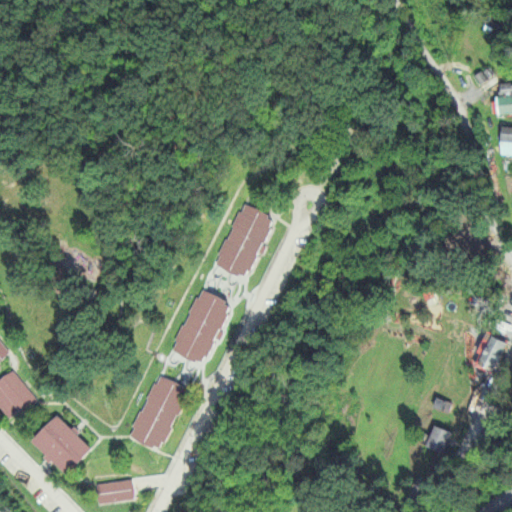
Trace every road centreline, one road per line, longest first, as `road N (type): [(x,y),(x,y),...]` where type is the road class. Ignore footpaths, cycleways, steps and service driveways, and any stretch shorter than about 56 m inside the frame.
road 1 (residential): [(394,511),(456,456),(511,351),(507,249),(462,114),(402,0)]
road 2 (residential): [(157,511),(312,206)]
